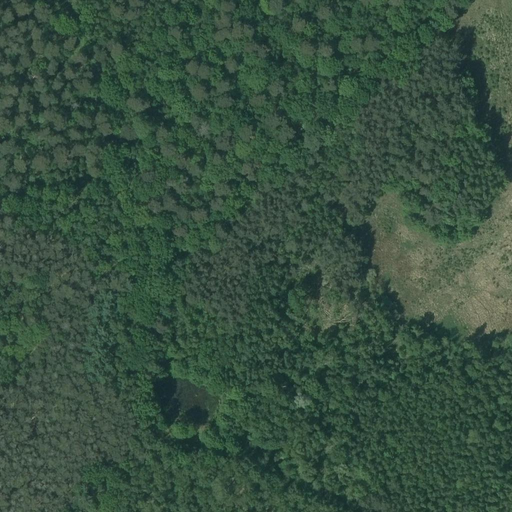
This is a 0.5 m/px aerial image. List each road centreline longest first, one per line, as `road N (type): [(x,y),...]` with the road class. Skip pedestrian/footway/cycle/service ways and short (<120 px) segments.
road 1 (track): [(156,285),(449,0)]
road 2 (track): [(156,285),(67,0)]
road 3 (track): [(0,214),(155,288)]
